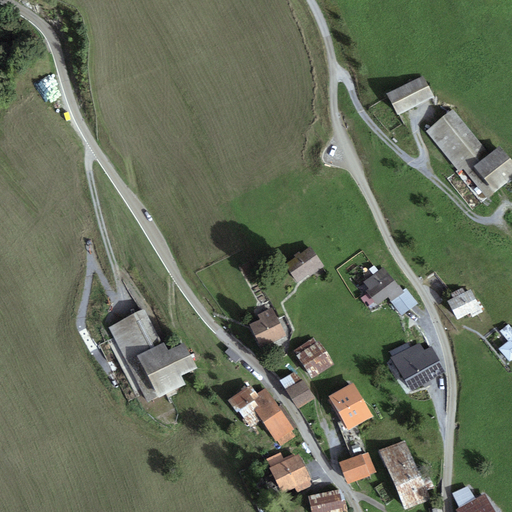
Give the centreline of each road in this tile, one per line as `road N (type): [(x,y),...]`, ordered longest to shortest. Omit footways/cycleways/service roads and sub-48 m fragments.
road 1 (unclassified): [(357,511),(294,412),(186,292),(78,120),(47,32),(3,0)]
road 2 (unclassified): [(311,0),(334,71),(337,123),(449,358),(449,511)]
road 3 (track): [(334,71),(379,132),(483,222),(498,225)]
road 4 (track): [(300,289),(293,361),(314,389),(337,479)]
road 5 (track): [(125,312),(88,170),(93,146)]
